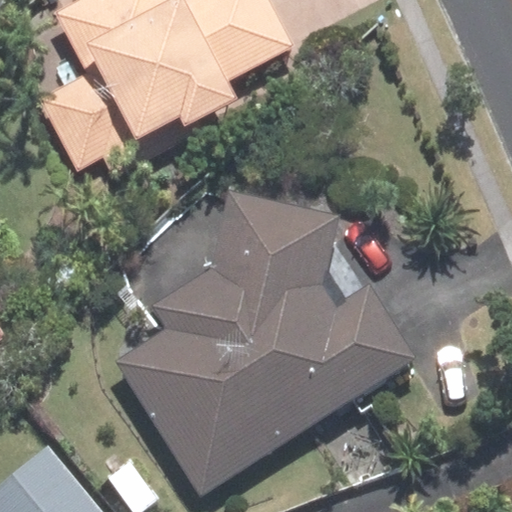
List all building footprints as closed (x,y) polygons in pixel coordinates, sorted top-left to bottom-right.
[(189,0),(176,8),(171,0),(100,0),(59,22),(90,79),(43,105),(84,182),(109,168),(117,184),(247,114),(236,94),(305,56),(274,0),(189,0)] [(172,336),(121,367),(205,504),(428,367),(365,264),(330,285),(344,220),(232,195),(213,282),(160,315),(172,336)] [(0,343),(9,338),(0,323),(0,343)] [(107,511),(49,448),(0,492),(0,511),(107,511)] [(141,456),(105,482),(126,511),(158,511),(173,501),(141,456)]
